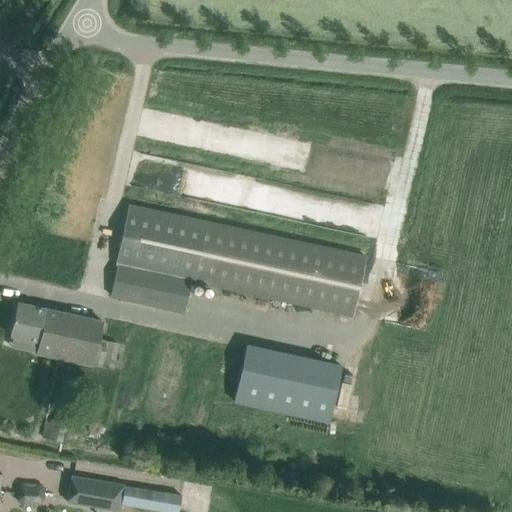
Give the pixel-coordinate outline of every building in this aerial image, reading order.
[(365,256),(167,214),(128,205),(115,264),(117,264),(110,295),(130,300),(148,303),(184,311),(190,280),(194,281),(333,311),(352,315),(365,256)] [(99,338),(103,322),(17,303),(10,334),(39,341),(36,352),(56,357),(93,365),(113,370),(113,368),(121,370),(123,361),(121,360),(115,359),(119,344),(99,338)] [(246,345),(234,402),(329,423),(341,366),(246,345)] [(121,506),(125,486),(71,476),(67,502),(120,511),(121,506)] [(18,504),(41,503),(40,486),(18,487),(18,504)]
